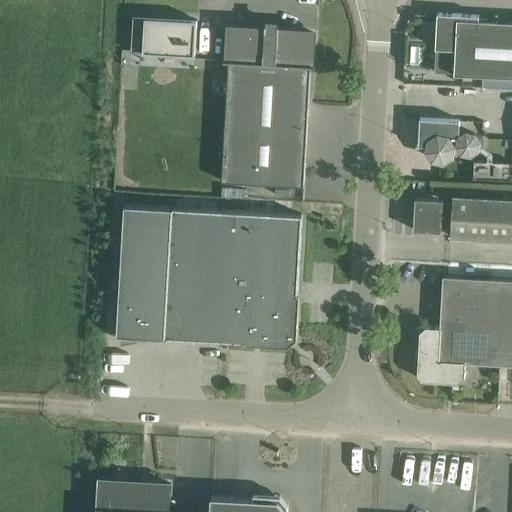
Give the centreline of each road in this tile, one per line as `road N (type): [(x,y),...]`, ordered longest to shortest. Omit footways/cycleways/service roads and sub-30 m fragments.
road 1 (unclassified): [(360,418),(380,0)]
road 2 (unclassified): [(360,418),(41,404)]
road 3 (unclassified): [(511,428),(360,418)]
